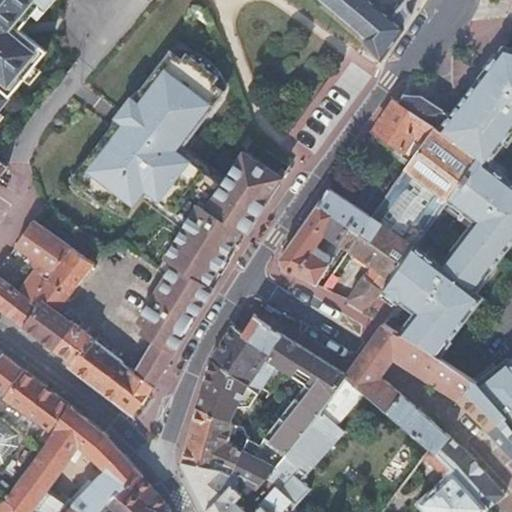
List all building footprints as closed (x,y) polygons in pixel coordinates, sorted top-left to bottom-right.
[(0,0),(0,108),(23,80),(34,67),(46,52),(20,30),(32,16),(40,6),(46,11),(53,3),(55,0),(0,0)] [(319,0),(358,35),(380,61),(411,16),(408,10),(407,7),(408,3),(409,0),(401,0),(389,18),(367,0),(319,0)] [(38,21),(46,11),(40,6),(32,16),(38,21)] [(435,129),(475,158),(446,199),(478,224),(444,269),(414,246),(386,288),(382,293),(384,295),(395,303),(403,309),(413,317),(399,334),(439,359),(440,358),(436,355),(446,341),(448,342),(449,341),(452,343),(482,298),(476,293),(473,290),(483,277),(485,279),(487,276),(488,277),(511,244),(511,183),(487,164),(503,144),(511,131),(511,48),(504,47),(466,97),(451,116),(435,106),(422,97),(407,95),(401,103),(400,105),(435,129)] [(183,61),(187,55),(217,78),(212,84),(224,93),(227,89),(225,81),(219,71),(212,63),(206,58),(195,53),(183,49),(175,48),(171,52),(183,61)] [(170,51),(154,69),(160,73),(154,80),(151,78),(151,79),(142,91),(141,92),(143,94),(115,131),(113,129),(112,130),(103,141),(95,152),(94,153),(97,155),(89,165),(84,161),(70,179),(75,183),(95,198),(106,207),(111,200),(131,215),(143,199),(148,193),(187,223),(183,230),(158,270),(167,276),(138,323),(145,328),(141,334),(155,342),(136,371),(155,385),(156,383),(180,344),(185,337),(185,336),(183,335),(191,322),(194,317),(196,318),(197,317),(205,304),(214,288),(210,286),(227,258),(230,252),(242,232),(251,217),(256,220),(283,178),(252,158),(244,152),(227,179),(223,185),(179,152),(183,146),(224,93),(212,84),(217,78),(187,55),(183,61),(171,52),(170,51)] [(34,67),(23,80),(30,86),(41,73),(34,67)] [(154,69),(148,77),(151,79),(151,78),(154,80),(160,73),(154,69)] [(115,131),(143,94),(141,92),(142,91),(140,90),(129,100),(121,110),(116,117),(111,129),(112,130),(113,129),(115,131)] [(416,136),(426,143),(435,129),(400,105),(401,103),(395,99),(385,115),(374,131),(404,152),(416,136)] [(426,143),(399,180),(408,187),(416,177),(446,199),(475,158),(435,129),(426,143)] [(511,140),(511,131),(503,144),(507,147),(511,140)] [(183,146),(179,152),(223,185),(227,179),(183,146)] [(92,150),(84,161),(89,165),(97,155),(94,153),(95,152),(92,150)] [(384,183),(364,211),(373,218),(408,242),(412,237),(418,241),(446,199),(416,177),(408,187),(399,180),(393,189),(384,183)] [(95,198),(75,183),(71,187),(77,194),(82,198),(88,201),(91,202),(95,198)] [(363,212),(364,211),(330,188),(280,258),(285,269),(301,277),(318,286),(344,247),(345,246),(340,242),(362,211),(363,212)] [(148,193),(143,199),(183,230),(187,223),(148,193)] [(131,215),(111,200),(106,207),(109,209),(118,214),(128,218),(131,215)] [(373,218),(364,211),(363,212),(362,211),(340,242),(345,246),(344,247),(350,252),(373,218)] [(246,235),(256,220),(251,217),(242,232),(246,235)] [(414,246),(418,241),(412,237),(408,242),(373,218),(350,252),(373,268),(366,278),(365,278),(357,289),(348,301),(357,304),(362,304),(367,303),(371,302),(375,299),(382,293),(386,288),(414,246)] [(0,277),(0,307),(4,311),(25,327),(42,301),(56,311),(57,310),(70,294),(49,279),(72,248),(35,222),(20,243),(40,257),(35,271),(19,291),(0,277)] [(70,294),(95,264),(72,248),(49,279),(70,294)] [(231,260),(227,258),(210,286),(214,288),(231,260)] [(488,277),(487,276),(485,279),(483,277),(473,290),(476,293),(488,277)] [(395,303),(384,295),(381,300),(392,308),(395,303)] [(42,301),(25,327),(40,338),(55,350),(75,323),(68,318),(63,315),(57,310),(56,311),(42,301)] [(223,342),(213,358),(249,383),(283,334),(255,316),(244,332),(234,326),(223,342)] [(185,337),(186,338),(198,318),(197,317),(196,318),(194,317),(191,322),(183,335),(185,336),(185,337)] [(75,323),(55,350),(63,356),(71,362),(72,362),(92,337),(75,323)] [(484,389),(472,381),(439,359),(399,334),(383,325),(363,351),(347,375),(365,391),(430,448),(436,453),(450,437),(444,432),(428,417),(391,385),(381,377),(387,370),(394,359),(410,369),(442,391),(459,402),(459,404),(463,408),(464,407),(470,412),(476,418),(488,430),(506,415),(484,389)] [(300,439),(347,375),(314,354),(283,334),(249,383),(213,358),(206,382),(200,407),(230,422),(240,407),(252,405),(278,366),(306,384),(266,436),(250,438),(245,449),(232,473),(241,477),(256,486),(258,487),(266,477),(300,439)] [(151,391),(154,387),(135,373),(129,368),(130,368),(103,346),(98,342),(92,337),(72,362),(71,362),(67,366),(133,415),(151,391)] [(101,338),(98,342),(103,346),(106,342),(101,338)] [(436,355),(440,358),(452,343),(449,341),(448,342),(446,341),(436,355)] [(0,397),(8,398),(27,372),(16,364),(5,356),(0,352),(0,397)] [(511,421),(511,356),(498,368),(485,378),(482,374),(472,381),(484,389),(506,415),(511,421)] [(493,363),(482,374),(485,378),(498,368),(493,363)] [(0,471),(18,485),(7,502),(10,503),(21,511),(59,511),(64,507),(68,502),(62,497),(54,507),(42,499),(77,447),(103,471),(77,499),(73,496),(69,501),(73,504),(83,511),(98,511),(107,501),(139,473),(109,438),(82,416),(61,400),(45,387),(27,372),(8,398),(0,397),(0,411),(7,417),(14,416),(19,410),(40,426),(17,456),(12,452),(17,445),(0,431),(0,471)] [(347,375),(300,439),(266,477),(276,486),(260,505),(262,506),(256,511),(315,511),(313,510),(311,511),(281,511),(292,501),(297,505),(311,489),(301,481),(345,429),(336,422),(365,391),(347,375)] [(221,467),(232,473),(245,449),(230,441),(231,432),(237,434),(240,426),(230,422),(200,407),(192,434),(185,461),(221,467)] [(511,421),(506,415),(488,430),(506,452),(511,458),(511,421)] [(486,511),(488,510),(469,489),(453,471),(435,454),(436,453),(430,448),(424,455),(447,475),(417,501),(426,511),(486,511)] [(276,486),(266,477),(258,487),(256,486),(244,499),(241,496),(244,492),(235,484),(241,477),(232,473),(221,467),(185,461),(209,511),(256,511),(262,506),(260,505),(276,486)] [(419,462),(407,478),(416,485),(429,469),(419,462)] [(170,511),(170,510),(139,473),(107,501),(98,511),(116,511),(117,511),(118,511),(170,511)] [(68,502),(64,507),(68,510),(73,504),(69,501),(68,502)]
